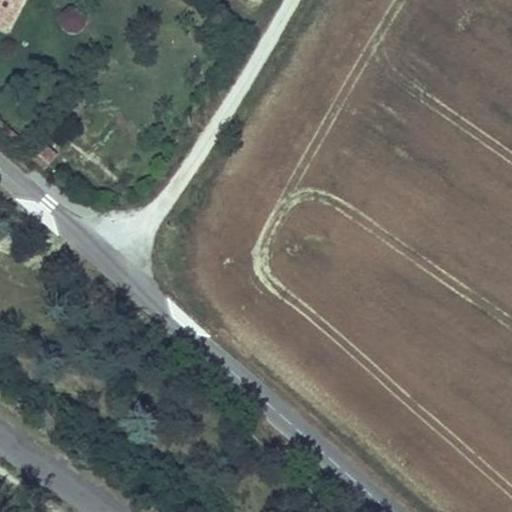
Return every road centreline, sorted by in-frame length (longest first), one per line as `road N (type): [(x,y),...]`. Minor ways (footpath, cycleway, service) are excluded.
road 1 (tertiary): [(387,511),(0,165)]
road 2 (track): [(115,270),(192,164),(289,0)]
road 3 (unclassified): [(0,437),(103,511)]
